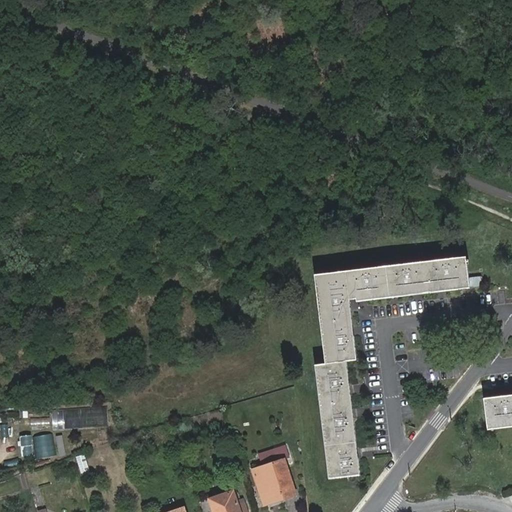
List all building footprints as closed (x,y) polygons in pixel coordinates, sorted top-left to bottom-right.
[(411,271),(410,263),(363,269),(364,276),(333,280),(333,282),(323,283),(326,306),(331,305),(335,337),(330,338),(332,362),(347,360),(357,359),(355,335),(347,336),(343,303),(351,303),(349,293),(365,291),(366,297),(413,291),(413,285),(445,281),(446,287),(470,284),(470,287),(483,285),(485,285),(484,283),(482,283),(482,276),(469,277),(467,259),(443,262),(443,267),(411,271)] [(349,443),(357,442),(354,418),(346,419),(342,387),(350,386),(347,360),(332,362),(322,363),(325,389),(330,388),(334,420),(329,421),(332,445),(337,445),(338,460),(334,461),(336,478),(361,475),(359,458),(351,459),(349,443)] [(511,402),(509,403),(508,395),(491,398),(492,405),(485,406),(488,426),(511,423),(511,418),(511,417),(511,402)] [(59,413),(58,429),(80,429),(80,413),(59,413)] [(30,427),(50,425),(49,417),(30,418),(30,427)] [(187,423),(177,426),(180,435),(189,432),(187,423)] [(32,437),(35,459),(55,456),(52,434),(32,437)] [(54,436),(57,455),(65,454),(62,434),(54,436)] [(286,459),(281,461),(277,451),(259,457),(262,467),(253,470),(258,485),(265,482),(272,503),(297,495),(286,459)] [(19,464),(26,462),(24,453),(17,455),(19,464)] [(83,475),(90,473),(85,455),(77,457),(83,475)] [(34,484),(43,481),(40,470),(31,473),(34,484)] [(19,474),(21,490),(28,489),(26,473),(19,474)] [(240,511),(234,491),(210,499),(214,511),(240,511)]
